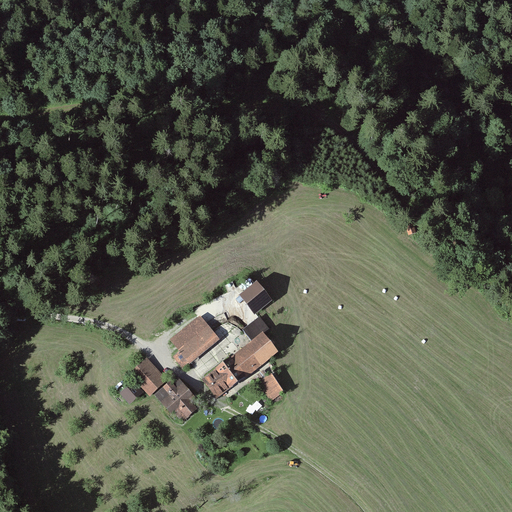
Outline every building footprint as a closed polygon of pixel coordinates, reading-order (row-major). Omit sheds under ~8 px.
[(269,303),(253,285),(237,298),(253,317),(269,303)] [(199,318),(170,340),(189,366),(218,344),(199,318)] [(212,372),(202,381),(214,397),(243,376),(244,377),(274,354),(260,336),(228,360),(226,358),(210,370),(212,372)] [(134,381),(120,393),(133,407),(148,393),(151,396),(167,381),(146,359),(128,375),(134,381)] [(286,388),(274,373),(259,385),(271,400),(286,388)] [(176,378),(154,397),(174,419),(181,413),(186,420),(196,412),(191,406),(196,402),(176,378)]
